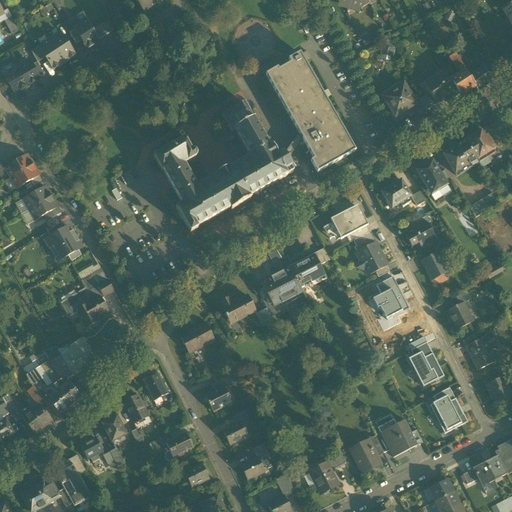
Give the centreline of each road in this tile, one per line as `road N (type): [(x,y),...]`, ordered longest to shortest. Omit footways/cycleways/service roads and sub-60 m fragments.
road 1 (residential): [(489,434),(358,176)]
road 2 (residential): [(151,333),(203,277),(358,176)]
road 3 (residential): [(0,472),(63,434),(151,333)]
road 4 (residential): [(14,117),(185,3)]
road 5 (residential): [(244,511),(151,333)]
road 6 (residential): [(358,176),(511,79)]
road 7 (residential): [(338,511),(489,434)]
road 8 (residential): [(96,247),(33,143)]
